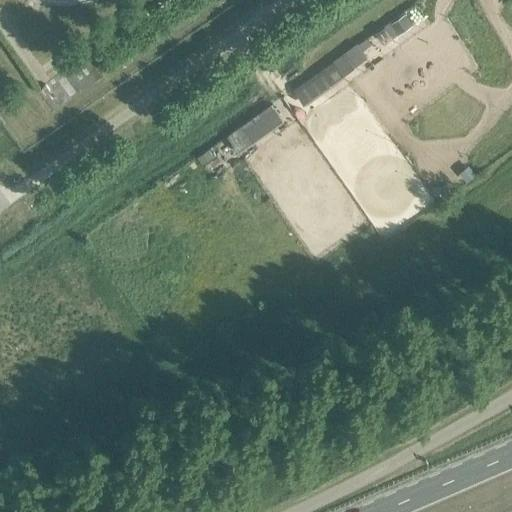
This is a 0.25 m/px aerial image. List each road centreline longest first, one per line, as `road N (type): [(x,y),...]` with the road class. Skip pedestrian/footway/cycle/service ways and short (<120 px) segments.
road 1 (unclassified): [(294,0),(3,208)]
road 2 (unclassified): [(294,511),(511,396)]
road 3 (trunk): [(511,460),(389,511)]
